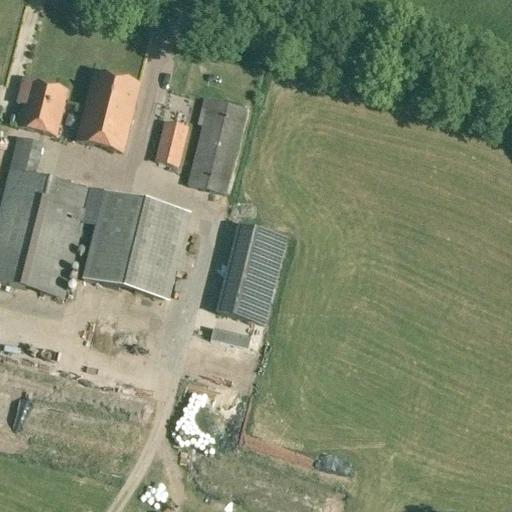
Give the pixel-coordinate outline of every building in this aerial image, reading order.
[(75,143),(122,155),(140,86),(93,74),(75,143)] [(16,129),(55,139),(68,93),(23,81),(16,106),(22,108),(16,129)] [(186,188),(225,198),(249,112),(208,102),(186,188)] [(0,208),(0,286),(64,302),(91,192),(37,179),(44,147),(16,141),(9,172),(0,208)] [(182,155),(158,149),(155,164),(178,169),(182,155)] [(106,290),(155,301),(168,305),(190,217),(176,214),(128,199),(104,192),(82,283),(106,290)] [(285,242),(239,230),(218,316),(263,327),(285,242)] [(216,392),(212,403),(235,409),(238,398),(216,392)]
